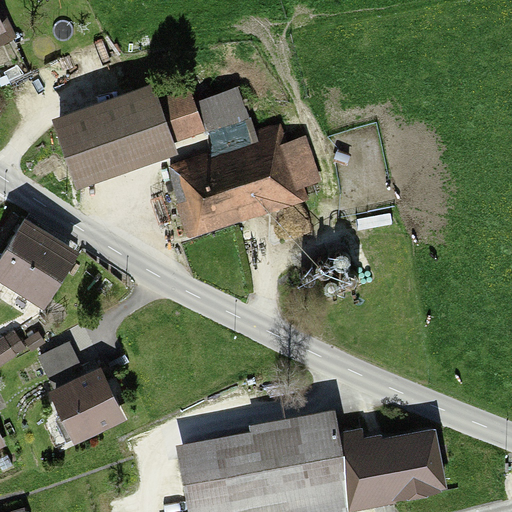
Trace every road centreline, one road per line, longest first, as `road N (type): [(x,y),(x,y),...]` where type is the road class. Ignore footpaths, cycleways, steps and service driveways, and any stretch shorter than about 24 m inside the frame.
road 1 (tertiary): [(0,175),(253,324),(511,436)]
road 2 (unknown): [(158,447),(354,371)]
